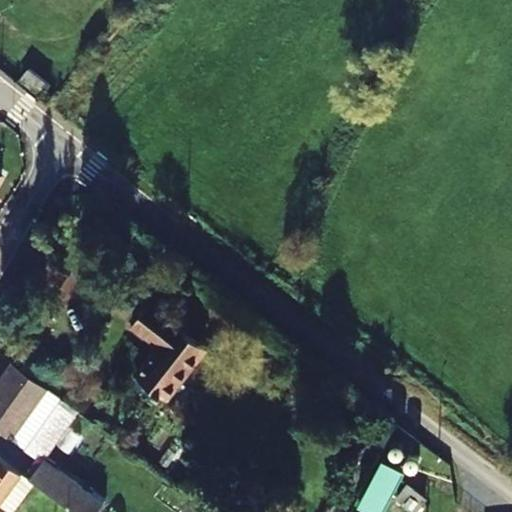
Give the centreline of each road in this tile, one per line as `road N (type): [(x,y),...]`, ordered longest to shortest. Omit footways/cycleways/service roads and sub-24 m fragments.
road 1 (residential): [(511,493),(63,142)]
road 2 (residential): [(0,252),(63,142)]
